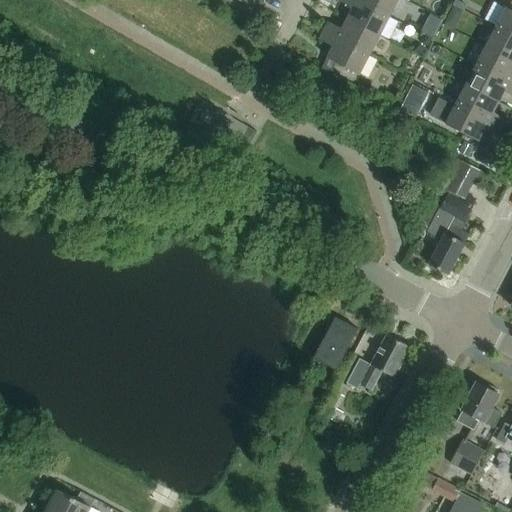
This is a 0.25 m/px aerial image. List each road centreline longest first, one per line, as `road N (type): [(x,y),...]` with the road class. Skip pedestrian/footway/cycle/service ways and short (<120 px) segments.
road 1 (unclassified): [(458,325),(0,93)]
road 2 (unclassified): [(361,511),(458,325)]
